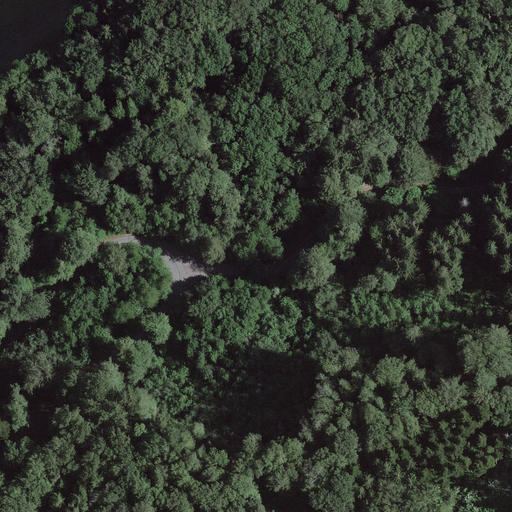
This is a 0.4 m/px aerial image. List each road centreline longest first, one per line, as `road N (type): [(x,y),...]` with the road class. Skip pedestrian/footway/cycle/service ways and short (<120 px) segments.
road 1 (track): [(0,455),(160,319),(204,265),(257,271),(290,260),(351,191),(382,181),(451,189),(488,177),(511,151)]
road 2 (track): [(0,351),(35,334),(111,242),(151,242),(204,265)]
